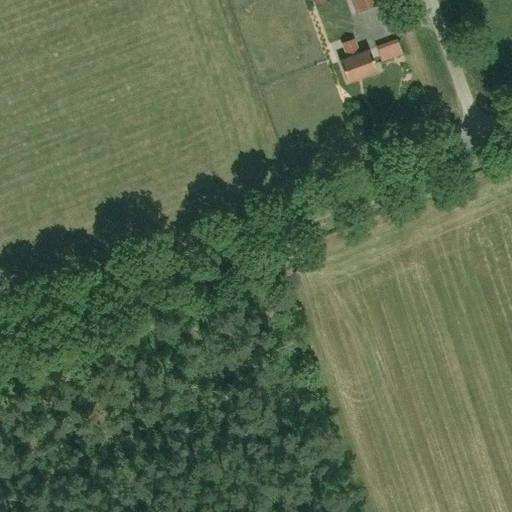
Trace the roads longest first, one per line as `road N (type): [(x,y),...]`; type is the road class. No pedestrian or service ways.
road 1 (unclassified): [(0,335),(482,142)]
road 2 (unclassified): [(482,142),(432,0)]
